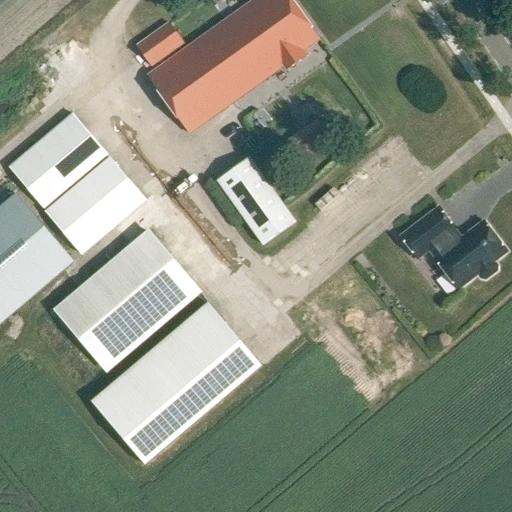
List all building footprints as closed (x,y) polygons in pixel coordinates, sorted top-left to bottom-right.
[(284,67),(287,72),(304,59),(301,55),(320,41),(290,0),(256,0),(149,77),(189,134),(284,67)] [(170,24),(138,48),(152,67),(184,44),(170,24)] [(46,213),(83,256),(147,202),(110,159),(107,157),(108,156),(74,116),(11,169),(45,209),(48,212),(46,213)] [(296,153),(326,132),(319,120),(288,142),(296,153)] [(297,223),(250,158),(217,181),(264,247),(297,223)] [(0,210),(0,326),(74,264),(75,263),(18,196),(0,210)] [(440,208),(401,238),(418,260),(430,251),(436,259),(435,260),(459,291),(479,276),(481,280),(486,280),(497,272),(498,267),(495,263),(508,253),(484,222),(460,241),(454,233),(457,231),(440,208)] [(57,309),(108,370),(199,293),(148,232),(57,309)] [(94,406),(146,466),(262,367),(211,307),(94,406)]
